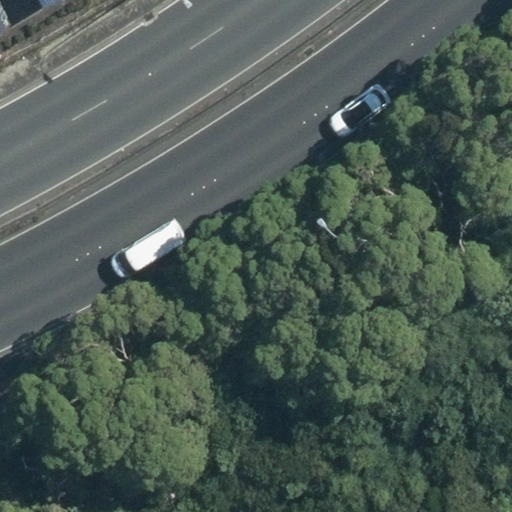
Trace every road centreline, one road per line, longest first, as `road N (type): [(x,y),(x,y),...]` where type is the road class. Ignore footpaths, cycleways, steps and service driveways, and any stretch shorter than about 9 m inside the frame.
road 1 (primary): [(449,0),(224,165),(0,293)]
road 2 (primary): [(0,159),(261,0)]
